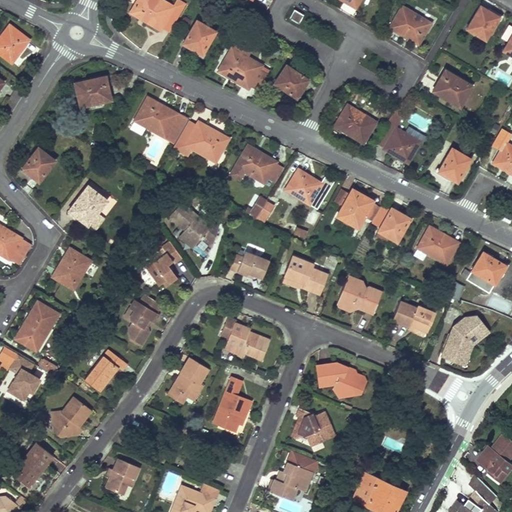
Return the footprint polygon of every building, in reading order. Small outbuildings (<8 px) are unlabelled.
[(176,0),(173,6),(163,0),(136,0),(129,12),(139,18),(141,15),(147,19),(145,21),(160,30),(162,27),(166,19),(173,23),(185,3),(179,0),(176,0)] [(402,6),(389,27),(407,38),(408,35),(419,42),(430,23),(402,6)] [(480,6),(466,28),(485,40),(494,24),(482,17),(487,10),(480,6)] [(289,18),(298,23),(303,15),(294,9),(289,18)] [(498,17),(487,10),(482,17),(494,24),(498,17)] [(166,19),(162,27),(169,31),(173,23),(166,19)] [(196,20),(183,43),(190,48),(194,40),(206,47),(215,31),(196,20)] [(9,24),(0,36),(0,54),(9,61),(17,50),(20,52),(29,39),(9,24)] [(511,34),(502,50),(511,56),(511,34)] [(408,35),(407,38),(418,44),(419,42),(408,35)] [(194,40),(190,48),(201,54),(206,47),(194,40)] [(236,42),(232,48),(248,57),(252,51),(236,42)] [(232,48),(231,47),(218,71),(248,89),(250,86),(260,69),(262,65),(248,57),(232,48)] [(20,52),(17,50),(9,61),(11,63),(20,52)] [(308,79),(286,65),(274,83),(289,93),(296,82),(303,86),(308,79)] [(250,86),(257,90),(267,73),(260,69),(250,86)] [(444,70),(437,83),(439,84),(447,71),(444,70)] [(432,91),(459,107),(472,86),(447,71),(439,84),(437,83),(432,91)] [(102,76),(74,83),(80,106),(110,100),(108,90),(105,91),(102,76)] [(296,82),(289,93),(296,97),(303,86),(296,82)] [(174,142),(187,119),(163,105),(161,108),(155,104),(157,102),(147,96),(134,120),(174,142)] [(358,111),(347,104),(345,107),(356,113),(358,111)] [(356,113),(345,107),(334,125),(363,143),(376,122),(358,111),(356,113)] [(402,112),(396,108),(394,111),(402,116),(404,113),(402,112)] [(399,158),(407,163),(419,141),(396,127),(402,116),(394,111),(375,142),(383,147),(384,147),(384,146),(401,156),(399,158)] [(192,149),(216,162),(229,138),(198,121),(196,124),(188,120),(177,140),(178,141),(177,141),(192,149)] [(192,149),(177,141),(174,148),(188,156),(192,149)] [(501,165),(511,171),(511,145),(505,141),(493,163),(500,167),(501,165)] [(247,144),(230,174),(239,179),(244,171),(264,183),(267,177),(276,162),(276,161),(247,144)] [(384,147),(383,147),(383,148),(399,158),(401,156),(384,146),(384,147)] [(38,147),(27,161),(37,170),(32,176),(38,182),(55,160),(38,147)] [(450,177),(457,182),(470,159),(451,148),(442,163),(454,170),(450,177)] [(37,170),(27,161),(21,168),(32,176),(37,170)] [(276,162),(267,177),(274,181),(283,166),(276,162)] [(412,179),(417,167),(406,162),(401,174),(412,179)] [(454,170),(442,163),(438,171),(450,177),(454,170)] [(500,167),(511,174),(511,171),(501,165),(500,167)] [(314,178),(298,168),(296,171),(313,181),(314,178)] [(285,189),(309,204),(322,183),(314,178),(313,181),(296,171),(285,189)] [(87,185),(68,210),(75,216),(77,214),(89,223),(97,213),(107,200),(87,185)] [(365,195),(352,188),(350,190),(363,198),(365,195)] [(335,199),(343,204),(349,194),(341,189),(335,199)] [(363,198),(350,190),(349,194),(343,204),(336,215),(358,227),(364,215),(372,220),(379,208),(371,203),(373,200),(365,195),(363,198)] [(246,209),(243,215),(254,220),(257,215),(259,213),(266,201),(259,196),(251,209),(250,211),(246,209)] [(181,201),(168,216),(184,230),(180,234),(194,245),(201,237),(212,246),(215,237),(214,235),(204,226),(210,220),(206,216),(202,220),(181,201)] [(266,201),(259,213),(266,217),(273,206),(266,201)] [(380,206),(379,208),(372,220),(371,221),(380,226),(378,230),(378,231),(374,237),(392,248),(396,241),(397,241),(410,218),(391,207),(389,211),(380,206)] [(89,223),(95,229),(104,218),(97,213),(89,223)] [(77,214),(75,216),(87,225),(89,223),(77,214)] [(210,220),(204,226),(214,235),(215,237),(218,227),(210,220)] [(294,234),(306,237),(308,229),(296,226),(294,234)] [(426,253),(446,264),(457,245),(439,235),(440,232),(429,226),(417,247),(426,253)] [(0,253),(8,259),(9,258),(21,238),(4,227),(2,229),(0,228),(0,253)] [(439,235),(457,245),(458,242),(440,232),(439,235)] [(194,245),(180,234),(178,236),(192,248),(194,245)] [(9,258),(18,264),(30,244),(21,238),(9,258)] [(177,252),(169,240),(161,246),(166,252),(154,262),(152,260),(144,266),(158,285),(162,282),(165,286),(177,277),(167,265),(173,261),(170,257),(177,252)] [(484,252),(491,257),(495,251),(488,246),(484,252)] [(90,260),(69,247),(62,258),(65,260),(54,278),(73,289),(90,260)] [(246,247),(245,251),(262,258),(263,254),(246,247)] [(417,247),(413,254),(422,260),(426,253),(417,247)] [(235,254),(230,268),(247,275),(248,272),(254,275),(262,278),(269,261),(262,258),(245,251),(242,257),(235,254)] [(482,251),(471,270),(494,284),(498,277),(491,272),(498,261),(491,257),(484,252),(482,251)] [(182,258),(177,252),(170,257),(173,261),(174,263),(182,258)] [(293,256),(285,275),(285,276),(304,283),(303,287),(319,293),(327,274),(311,268),(313,264),(293,256)] [(62,258),(52,276),(54,278),(65,260),(62,258)] [(491,272),(498,277),(505,265),(498,261),(491,272)] [(494,284),(471,270),(466,278),(489,292),(494,284)] [(348,274),(345,280),(354,283),(361,280),(348,274)] [(285,276),(283,282),(295,286),(303,287),(304,283),(285,276)] [(345,280),(339,295),(342,303),(348,305),(354,303),(358,305),(357,308),(373,314),(382,291),(369,286),(365,288),(361,280),(354,283),(345,280)] [(454,281),(448,296),(459,300),(465,285),(454,281)] [(161,304),(144,294),(140,300),(143,301),(142,303),(139,302),(134,299),(129,307),(133,310),(129,316),(130,321),(132,322),(128,329),(130,339),(140,345),(148,332),(147,326),(145,325),(148,319),(150,321),(151,321),(156,312),(161,304)] [(342,303),(339,295),(336,302),(338,307),(348,311),(357,308),(358,305),(354,303),(348,305),(342,303)] [(399,300),(392,320),(408,327),(410,323),(413,325),(413,326),(427,332),(435,313),(417,305),(416,307),(399,300)] [(15,338),(36,351),(58,314),(37,301),(27,318),(29,320),(23,330),(20,329),(15,338)] [(129,307),(124,316),(130,321),(129,316),(133,310),(129,307)] [(235,320),(227,316),(220,334),(228,337),(226,342),(234,346),(235,347),(233,352),(243,356),(245,352),(261,359),(269,340),(248,331),(247,335),(240,332),(242,326),(234,322),(235,320)] [(453,326),(444,351),(453,354),(455,360),(464,363),(472,343),(487,331),(475,316),(464,318),(453,326)] [(27,318),(20,329),(23,330),(29,320),(27,318)] [(242,326),(240,332),(247,335),(248,331),(249,328),(242,326)] [(226,342),(224,348),(233,352),(235,347),(234,346),(226,342)] [(108,348),(84,379),(99,391),(118,367),(122,370),(127,364),(108,348)] [(453,354),(444,351),(442,355),(455,360),(453,354)] [(208,368),(189,356),(179,372),(180,372),(184,375),(182,379),(178,376),(171,387),(174,389),(169,396),(182,403),(187,396),(191,388),(198,393),(203,385),(200,383),(208,368)] [(42,359),(38,366),(52,373),(53,374),(57,367),(42,359)] [(350,368),(336,362),(316,365),(319,386),(334,383),(336,388),(344,392),(345,388),(347,388),(353,390),(358,389),(360,385),(363,386),(366,380),(364,376),(356,373),(349,370),(350,368)] [(38,366),(31,378),(45,386),(52,373),(38,366)] [(231,377),(213,422),(235,431),(238,422),(241,415),(244,417),(251,401),(236,395),(241,381),(231,377)] [(336,388),(334,383),(332,388),(338,398),(360,394),(363,386),(360,385),(358,389),(353,390),(347,388),(345,388),(344,392),(336,388)] [(191,388),(187,396),(194,400),(198,393),(191,388)] [(73,396),(62,411),(62,413),(54,414),(56,426),(53,427),(53,431),(59,436),(77,434),(77,428),(79,426),(91,410),(73,396)] [(316,415),(299,408),(296,416),(298,417),(302,419),(301,422),(297,421),(293,431),(303,435),(306,434),(310,445),(334,435),(324,411),(316,415)] [(51,412),(53,427),(56,426),(54,414),(62,413),(62,411),(51,412)] [(128,428),(123,435),(127,438),(131,431),(128,428)] [(495,450),(489,457),(483,452),(477,460),(495,474),(497,475),(503,469),(508,473),(511,467),(511,462),(509,460),(511,456),(511,439),(503,433),(492,447),(495,450)] [(35,442),(11,473),(28,487),(53,455),(35,442)] [(492,447),(489,445),(483,452),(489,457),(495,450),(492,447)] [(312,471),(317,460),(291,450),(283,471),(280,480),(277,479),(274,478),(269,491),(292,500),(297,488),(305,491),(310,478),(302,475),(304,468),(312,471)] [(139,467),(118,457),(113,469),(109,478),(105,487),(122,494),(126,484),(131,486),(139,467)] [(312,471),(304,468),(302,475),(310,478),(312,471)] [(497,475),(495,474),(494,477),(501,482),(508,473),(503,469),(497,475)] [(362,471),(351,498),(379,511),(394,511),(405,491),(362,471)] [(498,496),(476,474),(469,483),(476,490),(490,504),(498,496)] [(200,493),(181,485),(169,511),(190,511),(191,509),(194,511),(197,511),(209,511),(218,489),(204,483),(200,493)] [(126,484),(122,494),(127,496),(131,486),(126,484)] [(476,490),(470,499),(483,508),(480,511),(497,511),(498,511),(490,504),(476,490)] [(6,496),(0,496),(0,511),(10,511),(12,511),(13,511),(18,511),(22,507),(6,496)] [(480,511),(483,508),(470,499),(465,505),(461,502),(453,511),(480,511)] [(450,511),(449,511),(453,511),(461,502),(458,500),(450,511)]
